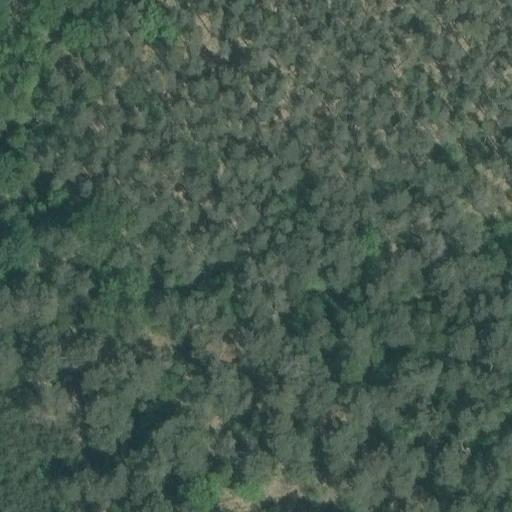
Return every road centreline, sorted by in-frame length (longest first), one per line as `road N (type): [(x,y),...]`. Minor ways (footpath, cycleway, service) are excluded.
road 1 (track): [(0,149),(73,386)]
road 2 (track): [(113,511),(73,386)]
